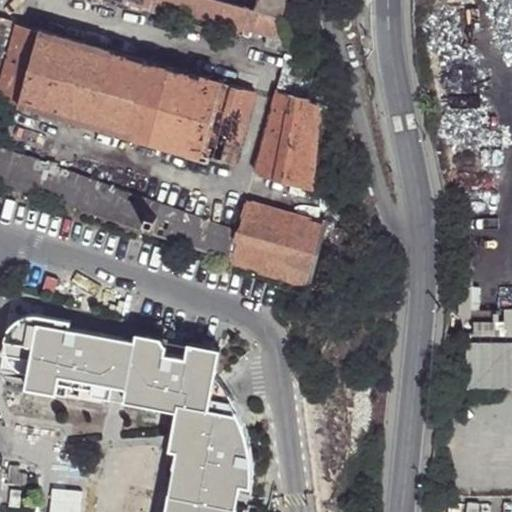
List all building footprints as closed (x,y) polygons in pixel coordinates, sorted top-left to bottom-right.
[(107,0),(288,51),(287,55),(300,56),(311,57),(293,0),(107,0)] [(186,151),(210,158),(234,165),(255,91),(39,29),(39,31),(17,25),(17,23),(0,18),(0,78),(2,79),(0,84),(0,96),(19,102),(18,104),(186,151)] [(300,56),(287,55),(278,87),(290,91),(300,56)] [(253,170),(312,185),(312,183),(319,104),(277,90),(253,170)] [(0,180),(308,287),(325,223),(246,202),(237,231),(0,146),(0,180)] [(207,165),(210,158),(186,151),(184,158),(207,165)] [(511,388),(511,305),(506,306),(506,314),(478,315),(477,286),(461,287),(464,390),(511,388)] [(234,511),(236,509),(239,495),(228,493),(231,479),(241,481),(242,463),(240,449),(236,427),(223,397),(216,384),(208,373),(213,347),(183,339),(179,355),(156,351),(159,336),(131,330),(130,337),(71,326),(69,338),(61,337),(64,325),(22,315),(16,315),(10,319),(4,325),(0,334),(0,351),(25,357),(20,383),(51,389),(54,375),(88,383),(87,390),(104,394),(106,381),(119,383),(117,396),(171,407),(164,445),(171,445),(158,511),(234,511)] [(0,505),(9,507),(10,492),(1,491),(0,500),(0,505)]
